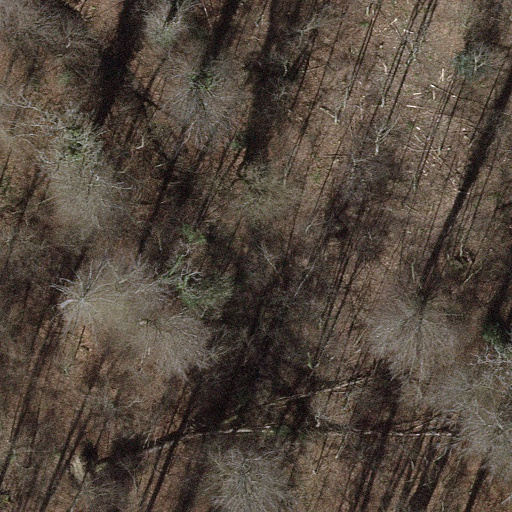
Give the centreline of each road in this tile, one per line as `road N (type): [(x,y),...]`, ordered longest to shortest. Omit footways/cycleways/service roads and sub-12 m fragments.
road 1 (motorway): [(434,0),(120,511)]
road 2 (motorway): [(413,511),(511,351)]
